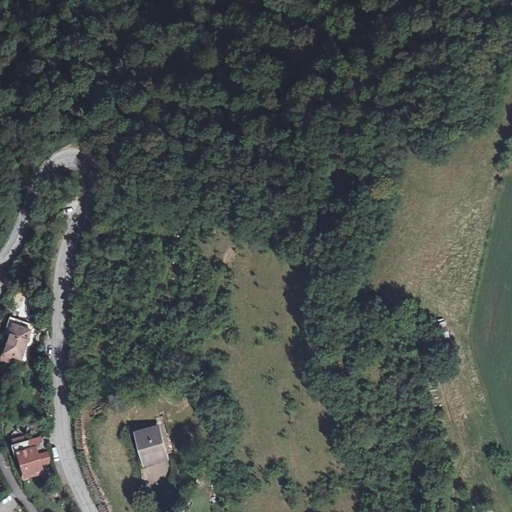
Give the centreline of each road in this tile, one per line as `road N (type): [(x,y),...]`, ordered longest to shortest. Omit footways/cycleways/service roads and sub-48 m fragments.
road 1 (tertiary): [(0,266),(48,173),(67,158),(85,162),(92,174),(63,258),(59,343),(65,446),(91,511)]
road 2 (track): [(500,511),(465,445),(429,341)]
